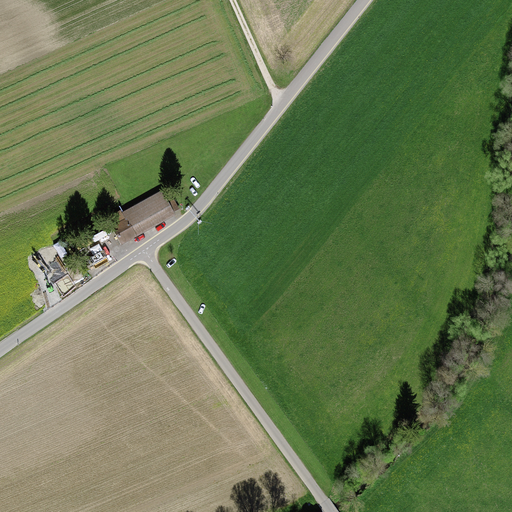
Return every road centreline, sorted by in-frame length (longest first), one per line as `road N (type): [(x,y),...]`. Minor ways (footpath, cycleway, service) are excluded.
road 1 (tertiary): [(146,252),(195,215),(366,0)]
road 2 (track): [(344,511),(459,396),(494,327),(511,248)]
road 3 (tertiary): [(146,252),(332,511)]
road 4 (tertiary): [(0,353),(146,252)]
